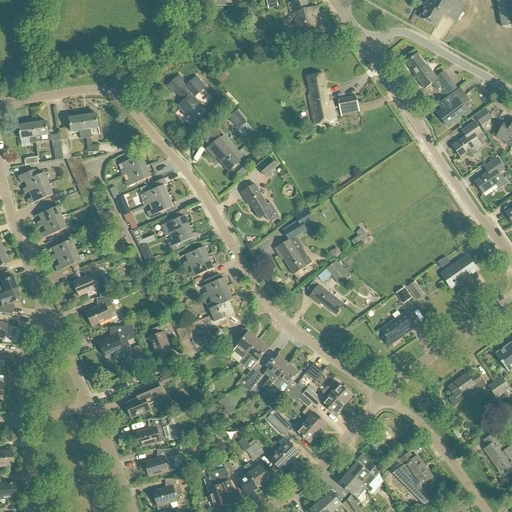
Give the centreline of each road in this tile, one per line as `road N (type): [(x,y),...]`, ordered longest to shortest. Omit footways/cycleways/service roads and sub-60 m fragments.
road 1 (residential): [(265,305),(188,173),(115,95)]
road 2 (unclassified): [(511,260),(366,49)]
road 3 (residential): [(265,305),(197,356),(89,403)]
road 4 (unclassified): [(265,511),(318,471),(384,397)]
road 5 (residential): [(366,49),(407,33),(511,91)]
road 6 (unclassified): [(384,397),(511,301)]
road 7 (residential): [(47,319),(0,170)]
road 8 (residential): [(485,511),(436,441),(384,397)]
road 9 (residential): [(384,397),(265,305)]
